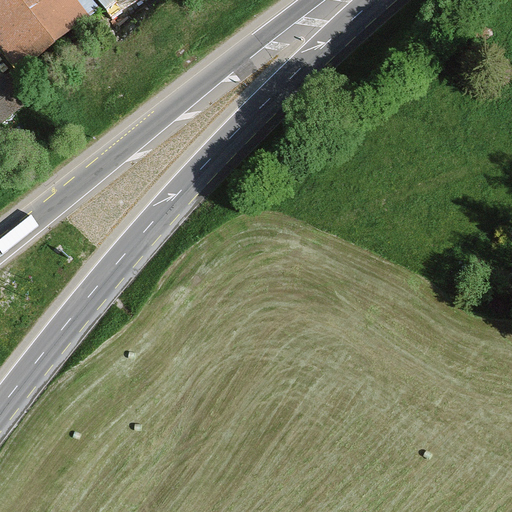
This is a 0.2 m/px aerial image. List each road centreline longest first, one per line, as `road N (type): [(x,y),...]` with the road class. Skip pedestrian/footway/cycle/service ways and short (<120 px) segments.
road 1 (primary): [(0,409),(198,169),(374,0)]
road 2 (primary): [(314,0),(0,245)]
